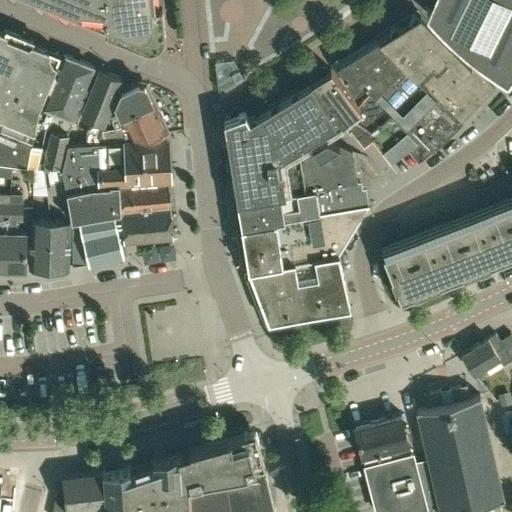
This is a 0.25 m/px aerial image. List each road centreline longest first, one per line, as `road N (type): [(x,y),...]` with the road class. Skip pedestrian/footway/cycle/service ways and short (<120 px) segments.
road 1 (tertiary): [(38,435),(96,429),(254,385)]
road 2 (residential): [(0,304),(219,277)]
road 3 (residential): [(385,0),(313,57),(201,119)]
road 4 (residential): [(196,89),(180,74),(0,0)]
road 5 (residential): [(439,176),(376,218),(367,233),(365,282),(387,346)]
road 6 (residential): [(219,277),(201,119)]
road 7 (residential): [(305,511),(272,380)]
road 8 (tertiary): [(387,346),(511,294)]
